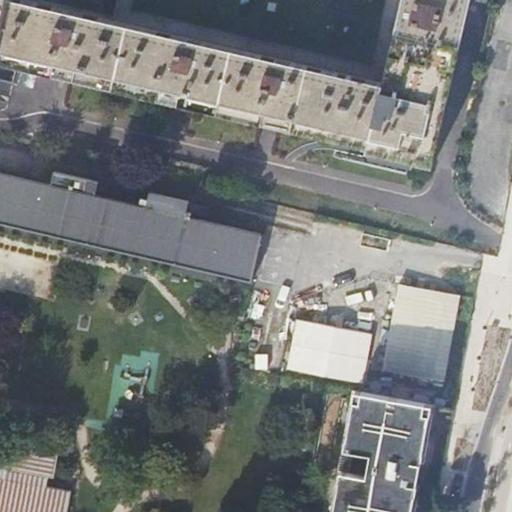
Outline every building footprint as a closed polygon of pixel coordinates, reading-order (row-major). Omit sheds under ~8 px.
[(0,0),(0,36),(9,0),(8,0),(0,0)] [(383,83),(111,25),(106,24),(101,23),(9,0),(0,36),(0,59),(65,75),(182,104),(269,125),(368,149),(367,152),(430,168),(446,99),(447,96),(383,83)] [(117,0),(116,6),(111,25),(383,83),(402,0),(117,0)] [(402,0),(383,83),(447,96),(469,5),(470,0),(402,0)] [(0,222),(251,281),(261,238),(262,235),(191,218),(192,214),(187,213),(189,202),(151,194),(147,208),(96,196),(99,182),(55,173),(53,186),(0,173),(0,222)] [(432,290),(399,284),(391,324),(385,359),(383,370),(444,382),(461,295),(432,290)] [(367,379),(375,329),(299,317),(291,367),(367,379)] [(415,511),(434,405),(353,390),(331,511),(415,511)] [(0,511),(67,511),(71,493),(46,488),(48,477),(52,478),(58,444),(11,434),(8,448),(0,446),(0,511)]
